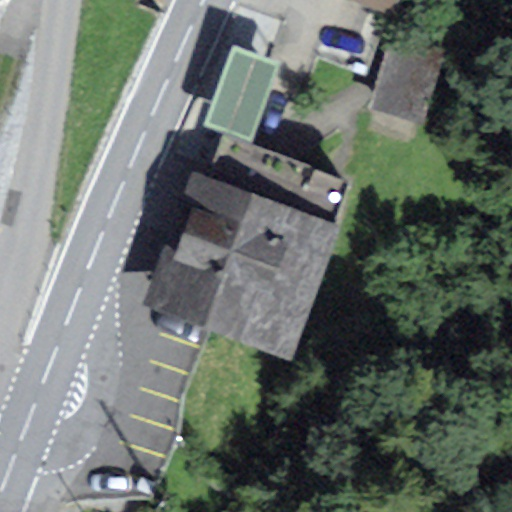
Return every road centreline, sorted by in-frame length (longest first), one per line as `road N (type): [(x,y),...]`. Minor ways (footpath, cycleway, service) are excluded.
road 1 (secondary): [(207,0),(50,378)]
road 2 (unclassified): [(50,378),(16,346),(14,328),(38,234),(53,0)]
road 3 (secondary): [(50,378),(0,507)]
